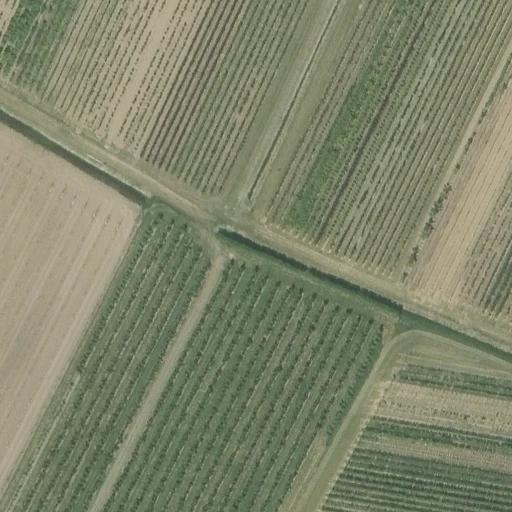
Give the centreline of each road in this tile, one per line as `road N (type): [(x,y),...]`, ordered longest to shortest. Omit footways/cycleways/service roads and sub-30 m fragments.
road 1 (track): [(355,0),(251,226),(511,339)]
road 2 (track): [(251,226),(0,89)]
road 3 (track): [(318,0),(220,213)]
